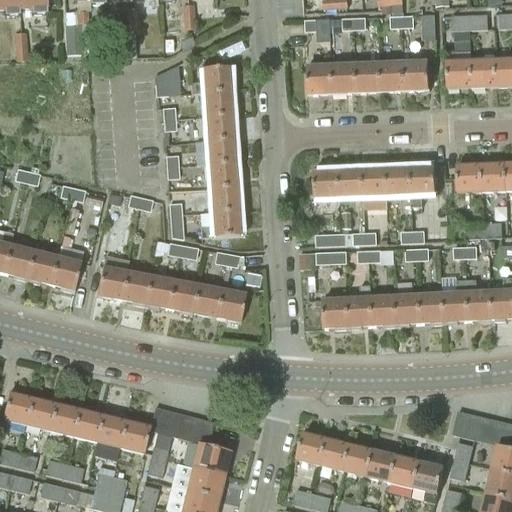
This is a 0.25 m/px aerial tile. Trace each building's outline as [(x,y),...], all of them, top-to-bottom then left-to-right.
[(0,0),(0,13),(19,12),(18,0),(0,0)] [(46,11),(45,0),(18,0),(19,12),(46,11)] [(346,0),(343,0),(334,1),(335,12),(348,11),(346,0)] [(390,9),(389,0),(376,0),(377,9),(390,9)] [(391,20),(403,19),(401,0),(389,0),(390,9),(391,20)] [(449,10),(448,0),(434,0),(436,10),(449,10)] [(322,2),(322,13),(335,12),(334,1),(322,2)] [(193,20),(193,8),(181,9),(182,21),(193,20)] [(138,23),(138,11),(126,12),(127,24),(138,23)] [(83,58),(81,28),(88,27),(87,14),(75,15),(76,28),(64,28),(65,59),(83,58)] [(511,32),(511,16),(499,17),(499,33),(511,32)] [(436,43),(435,18),(421,19),(422,44),(436,43)] [(470,34),(469,18),(451,19),(451,34),(453,34),(470,34)] [(469,18),(470,34),(488,33),(487,18),(469,18)] [(391,20),(390,20),(390,32),(402,32),(401,19),(391,20)] [(403,19),(401,19),(402,32),(413,31),(413,19),(403,19)] [(194,32),(193,20),(182,21),(182,33),(194,32)] [(354,34),(353,21),(341,22),(342,34),(354,34)] [(353,21),(354,34),(365,33),(365,21),(353,21)] [(139,35),(138,23),(127,24),(127,36),(139,35)] [(305,36),(316,35),(316,46),(330,45),(329,23),(316,23),(304,23),(305,36)] [(470,34),(453,34),(454,55),(470,55),(470,34)] [(26,50),(25,36),(13,36),(14,51),(26,50)] [(125,52),(124,38),(109,39),(110,54),(125,52)] [(26,64),(26,50),(14,51),(14,65),(26,64)] [(511,89),(511,62),(495,63),(496,90),(511,89)] [(496,90),(495,63),(471,64),(472,91),(496,90)] [(472,91),(471,64),(446,65),(447,92),(472,91)] [(403,66),(404,95),(429,94),(429,93),(428,66),(428,65),(403,66)] [(403,66),(379,67),(380,96),(404,95),(403,66)] [(380,96),(379,67),(355,68),(356,97),(380,96)] [(356,97),(355,68),(331,69),(332,98),(356,97)] [(178,69),(153,81),(154,88),(166,88),(167,100),(181,99),(178,69)] [(332,98),(331,69),(306,70),(306,71),(308,97),(307,97),(307,99),(332,98)] [(203,97),(231,95),(230,70),(228,70),(229,70),(202,72),(201,72),(202,88),(190,89),(191,98),(203,97)] [(154,88),(155,101),(167,100),(166,88),(154,88)] [(231,95),(203,97),(204,121),(233,119),(231,95)] [(162,124),(175,123),(174,111),(162,112),(162,124)] [(233,119),(204,121),(204,123),(196,124),(198,145),(235,143),(233,119)] [(175,123),(162,124),(163,135),(175,134),(175,123)] [(235,143),(198,145),(198,154),(206,153),(207,169),(236,167),(235,143)] [(165,171),(178,171),(177,159),(165,160),(165,171)] [(236,167),(207,169),(209,193),(238,191),(236,167)] [(505,167),(481,168),(482,195),(506,194),(505,167)] [(482,195),(481,168),(456,169),(457,196),(482,195)] [(435,169),(410,170),(411,199),(411,211),(421,210),(421,199),(436,198),(436,197),(435,197),(434,171),(435,171),(435,169)] [(410,170),(386,171),(387,200),(411,199),(410,170)] [(178,171),(165,171),(166,183),(179,182),(178,171)] [(386,171),(362,172),(363,201),(387,200),(386,171)] [(25,187),(28,175),(17,172),(14,184),(25,187)] [(363,201),(362,172),(338,173),(339,202),(363,201)] [(339,202),(338,173),(313,174),(313,175),(314,201),(314,202),(314,203),(339,202)] [(38,177),(28,175),(25,187),(36,190),(38,177)] [(63,189),(60,201),(71,204),(74,192),(63,189)] [(238,191),(209,193),(211,217),(240,215),(238,191)] [(74,192),(71,204),(82,206),(85,194),(74,192)] [(109,197),(107,206),(119,209),(122,200),(109,197)] [(138,213),(141,201),(129,198),(127,210),(138,213)] [(84,207),(100,211),(102,203),(86,199),(84,207)] [(152,204),(141,201),(138,213),(150,215),(152,204)] [(169,226),(181,226),(180,207),(168,208),(169,226)] [(70,213),(64,237),(71,239),(77,215),(70,213)] [(240,215),(211,217),(211,226),(203,227),(203,232),(199,232),(200,243),(214,242),(214,241),(240,239),(240,240),(241,240),(240,215)] [(350,216),(340,217),(341,233),(351,232),(350,216)] [(183,244),(181,226),(169,226),(170,242),(183,244)] [(483,227),(483,242),(502,241),(501,226),(483,227)] [(483,242),(483,227),(465,228),(465,243),(483,242)] [(86,231),(84,242),(92,244),(95,233),(86,231)] [(412,235),(411,235),(412,247),(413,247),(424,247),(424,234),(412,235)] [(0,276),(3,277),(10,249),(12,237),(3,235),(0,247),(0,246),(0,276)] [(406,235),(399,235),(399,248),(406,247),(412,247),(411,235),(406,235)] [(364,236),(340,237),(341,250),(345,249),(345,250),(353,250),(353,249),(365,249),(364,236)] [(376,236),(364,236),(365,249),(376,248),(376,236)] [(341,250),(340,237),(315,238),(315,251),(341,250)] [(66,254),(69,241),(61,239),(58,252),(66,254)] [(180,261),(183,249),(168,246),(166,259),(180,261)] [(511,260),(511,248),(501,249),(501,262),(511,260)] [(33,255),(10,249),(3,277),(13,280),(13,282),(26,285),(33,255)] [(183,249),(180,261),(195,264),(197,252),(183,249)] [(465,263),(464,250),(452,251),(453,263),(465,263)] [(476,250),(464,250),(465,263),(477,262),(476,250)] [(417,265),(416,252),(405,253),(405,265),(417,265)] [(416,252),(417,265),(429,264),(428,252),(416,252)] [(369,266),(369,254),(357,255),(358,267),(369,266)] [(369,254),(369,266),(381,266),(380,254),(369,254)] [(33,255),(26,285),(39,288),(39,286),(50,289),(56,261),(33,255)] [(227,257),(216,255),(214,267),(225,269),(227,257)] [(346,267),(346,255),(315,256),(316,268),(346,267)] [(239,259),(227,257),(225,269),(237,271),(239,259)] [(81,267),(56,261),(50,289),(60,291),(59,293),(73,297),(74,293),(80,268),(81,267)] [(121,304),(126,276),(102,271),(101,272),(102,273),(97,299),(96,298),(96,300),(121,304)] [(126,276),(121,304),(131,306),(131,308),(144,311),(150,280),(126,276)] [(173,285),(150,280),(144,311),(158,313),(158,311),(168,313),(173,285)] [(511,281),(502,282),(502,294),(491,295),(492,326),(506,325),(506,323),(511,322),(511,281)] [(478,283),(466,284),(468,325),(479,324),(479,326),(492,326),(491,295),(479,295),(478,283)] [(468,325),(466,284),(454,285),(454,297),(443,297),(444,328),(458,327),(458,325),(468,325)] [(173,285),(168,313),(178,315),(178,317),(191,319),(192,317),(197,289),(173,285)] [(221,294),(197,289),(192,317),(216,321),(221,294)] [(372,330),(371,301),(370,289),(357,290),(358,301),(347,302),(348,333),(362,332),(362,330),(372,330)] [(221,293),(221,294),(216,321),(216,322),(240,326),(240,325),(245,299),(245,298),(221,293)] [(443,297),(419,298),(420,327),(431,327),(431,329),(444,328),(443,297)] [(420,327),(419,298),(395,300),(396,330),(410,330),(410,328),(420,327)] [(395,300),(371,301),(372,330),(383,329),(383,331),(396,330),(395,300)] [(348,333),(347,302),(322,303),(322,305),(324,331),(323,331),(323,332),(335,332),(335,334),(348,333)] [(26,428),(32,402),(8,396),(2,423),(26,428)] [(55,408),(32,402),(26,428),(49,434),(55,408)] [(79,413),(55,408),(49,434),(72,440),(79,413)] [(154,410),(150,431),(149,434),(160,437),(166,413),(154,410)] [(102,419),(79,413),(72,440),(96,445),(102,419)] [(166,413),(160,437),(172,440),(178,417),(166,413)] [(464,441),(470,417),(458,414),(452,438),(464,441)] [(190,419),(178,417),(172,440),(184,443),(190,419)] [(470,417),(464,441),(476,444),(481,420),(470,417)] [(126,425),(102,419),(96,445),(119,451),(126,425)] [(201,423),(190,419),(184,443),(195,446),(201,423)] [(493,423),(481,420),(476,444),(487,447),(493,423)] [(214,426),(201,423),(195,446),(198,447),(208,449),(214,426)] [(493,423),(487,447),(497,449),(499,449),(505,425),(493,423)] [(150,431),(126,425),(119,451),(143,457),(149,434),(150,431)] [(511,427),(505,425),(499,449),(511,452),(511,449),(511,427)] [(320,469),(327,442),(303,436),(296,463),(320,469)] [(154,442),(150,460),(165,464),(169,446),(154,442)] [(327,442),(320,469),(344,474),(350,448),(327,442)] [(454,464),(469,467),(473,450),(458,446),(454,464)] [(230,455),(208,449),(198,447),(192,471),(224,479),(230,455)] [(350,448),(344,474),(367,480),(373,454),(350,448)] [(497,449),(491,473),(511,477),(511,452),(499,449),(497,449)] [(0,467),(15,471),(19,456),(1,452),(0,456),(0,467)] [(373,454),(367,480),(390,486),(397,459),(373,454)] [(37,461),(19,456),(15,471),(33,475),(37,461)] [(397,459),(390,486),(414,492),(420,465),(397,459)] [(165,464),(150,460),(146,478),(161,482),(165,464)] [(62,483),(65,468),(48,463),(44,478),(62,483)] [(469,467),(454,464),(449,482),(464,485),(469,467)] [(420,465),(414,492),(438,497),(444,471),(420,465)] [(65,468),(62,483),(80,487),(83,472),(65,468)] [(224,479),(192,471),(186,494),(218,502),(224,479)] [(511,477),(491,473),(486,496),(511,502),(511,477)] [(0,491),(10,493),(13,479),(0,475),(0,491)] [(97,477),(93,494),(108,498),(112,480),(97,477)] [(13,479),(10,493),(27,498),(31,483),(13,479)] [(126,484),(112,480),(108,498),(122,501),(126,484)] [(56,505),(60,490),(42,486),(39,501),(56,505)] [(143,489),(139,507),(154,511),(158,493),(143,489)] [(60,490),(56,505),(74,509),(78,494),(60,490)] [(308,511),(309,511),(313,497),(295,493),(292,508),(308,511)] [(447,493),(442,510),(448,511),(457,511),(462,496),(447,493)] [(104,511),(108,498),(93,494),(89,511),(104,511)] [(186,494),(181,511),(215,511),(218,502),(186,494)] [(511,511),(511,502),(486,496),(481,511),(511,511)] [(313,497),(309,511),(328,511),(331,502),(313,497)] [(108,498),(104,511),(119,511),(122,501),(108,498)]
